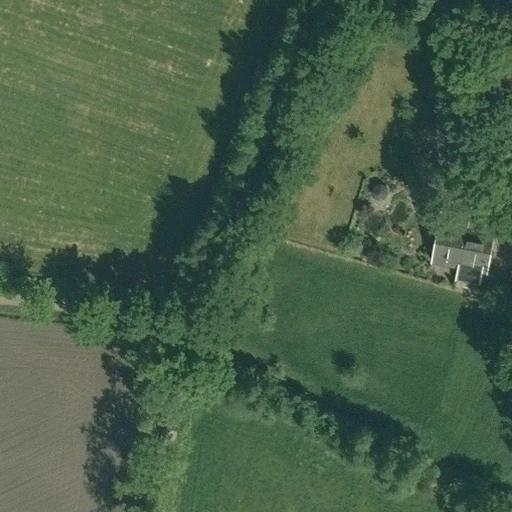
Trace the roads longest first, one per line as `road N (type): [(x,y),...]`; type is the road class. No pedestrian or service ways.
road 1 (unclassified): [(162,511),(191,328),(336,0)]
road 2 (unknown): [(511,154),(482,10)]
